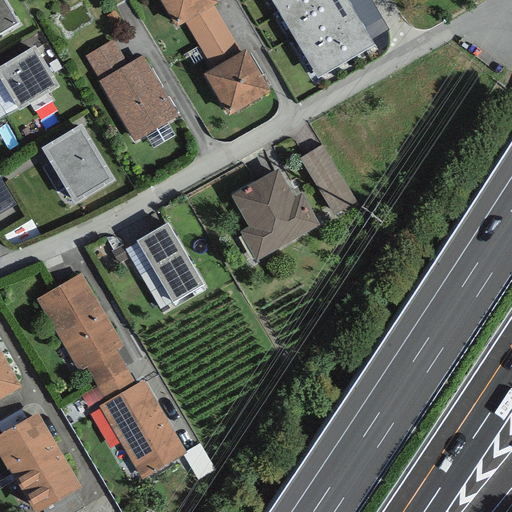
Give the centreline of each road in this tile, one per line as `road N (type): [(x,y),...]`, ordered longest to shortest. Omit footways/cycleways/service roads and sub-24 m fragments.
road 1 (residential): [(494,0),(217,161),(0,268)]
road 2 (motorway): [(511,222),(321,511)]
road 3 (motorway): [(414,511),(511,364)]
road 4 (unknown): [(303,110),(230,0)]
